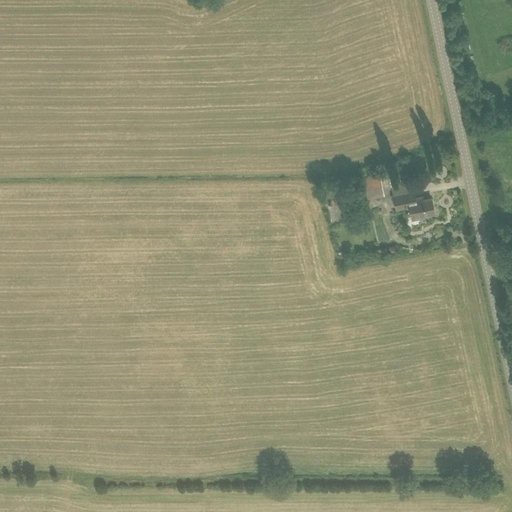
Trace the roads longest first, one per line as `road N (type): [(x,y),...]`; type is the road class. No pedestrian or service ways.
road 1 (track): [(97,480),(511,480)]
road 2 (tertiary): [(483,245),(431,0)]
road 3 (tertiary): [(511,383),(483,245)]
